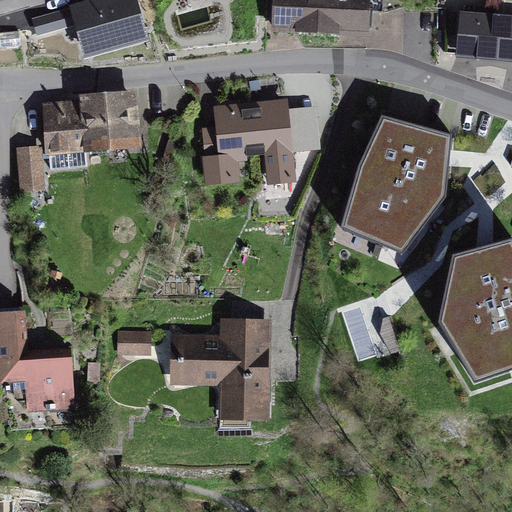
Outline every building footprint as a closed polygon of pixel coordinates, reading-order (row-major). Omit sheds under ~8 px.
[(272,0),(271,32),(370,37),(371,0),(272,0)] [(459,62),(511,62),(511,15),(459,15),(459,62)] [(20,32),(0,33),(0,42),(0,49),(21,47),(20,32)] [(81,100),(43,103),(45,156),(122,151),(143,149),(138,91),(81,96),(81,100)] [(288,100),(214,106),(219,156),(203,158),(205,186),(241,183),(238,163),(247,162),(246,158),(265,156),(268,186),(297,183),(295,155),(308,154),(303,120),(290,120),(288,100)] [(452,139),(384,121),(361,166),(345,229),(401,254),(441,201),(452,139)] [(42,147),(16,149),(20,193),(45,191),(42,147)] [(511,243),(453,258),(439,324),(477,382),(511,370),(511,243)] [(25,311),(0,312),(0,385),(25,384),(28,413),(76,410),(72,348),(29,352),(25,311)] [(221,336),(172,334),(171,386),(222,387),(221,422),(271,423),(272,321),(221,320),(221,336)] [(118,331),(117,356),(152,356),(153,332),(118,331)]
